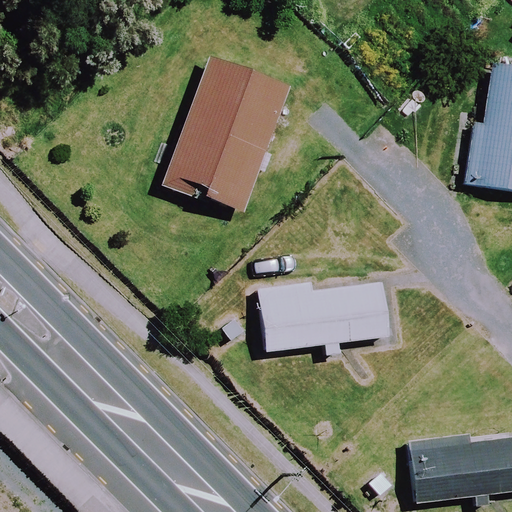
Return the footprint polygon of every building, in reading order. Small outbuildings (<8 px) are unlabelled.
[(365,0),(321,0),(345,22),(365,0)] [(278,96),(206,67),(158,189),(230,217),(278,96)] [(511,72),(487,69),(479,128),(468,126),(459,189),(511,196),(511,72)] [(383,341),(376,288),(306,297),(305,289),(252,295),(260,357),(383,341)] [(511,442),(405,451),(409,506),(466,501),(466,511),(484,511),(493,511),(492,500),(511,498),(511,442)]
